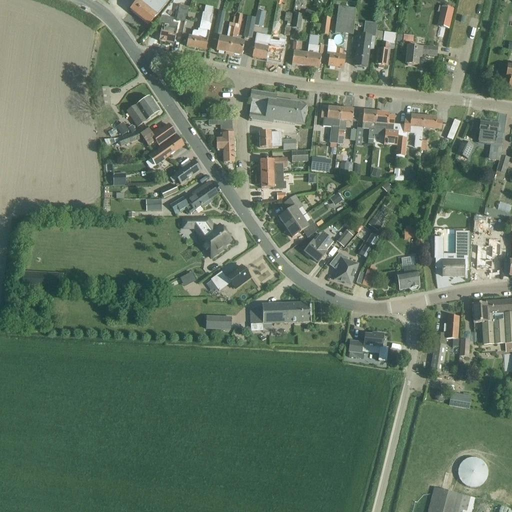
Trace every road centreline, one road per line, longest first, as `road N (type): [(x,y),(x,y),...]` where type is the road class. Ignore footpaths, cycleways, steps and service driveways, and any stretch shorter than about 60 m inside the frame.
road 1 (tertiary): [(411,304),(348,305),(314,290),(266,247),(236,205)]
road 2 (residential): [(452,99),(241,75)]
road 3 (tertiary): [(376,511),(411,372),(411,304)]
road 4 (tertiary): [(236,205),(136,57)]
road 5 (residential): [(236,205),(243,188),(241,75)]
